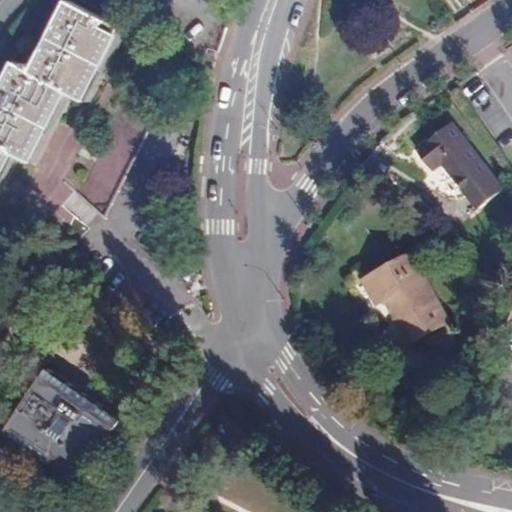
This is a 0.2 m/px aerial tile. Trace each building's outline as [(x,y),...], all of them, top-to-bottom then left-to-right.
[(19,65),(7,89),(0,101),(0,189),(19,152),(37,160),(73,91),(90,99),(125,29),(70,1),(35,70),(30,67),(28,70),(19,65)] [(503,193),(449,125),(413,153),(430,173),(441,164),(479,212),(503,193)] [(411,345),(450,322),(412,255),(367,281),(381,307),(387,304),(411,345)] [(0,324),(11,309),(0,300),(0,324)] [(122,415),(46,367),(5,434),(82,482),(122,415)]
